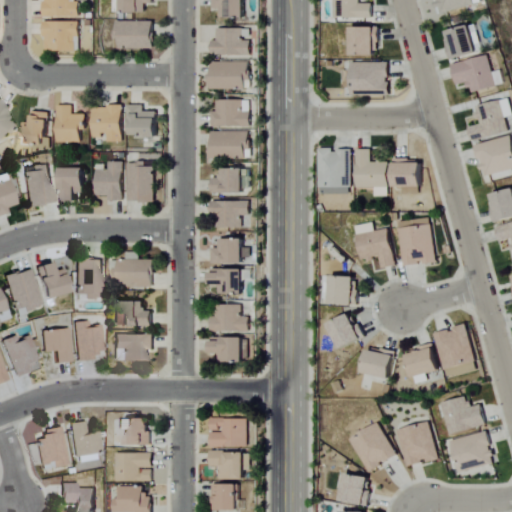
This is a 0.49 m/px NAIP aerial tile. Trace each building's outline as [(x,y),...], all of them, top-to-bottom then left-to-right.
[(46,0),(47,18),(82,17),(82,2),(77,2),(76,0),(46,0)] [(146,13),(147,4),(154,4),(154,0),(122,0),(122,13),(146,13)] [(214,0),(214,9),(222,9),(222,18),(247,18),(247,0),(214,0)] [(336,0),(336,18),(374,19),(374,4),(364,4),(364,0),(336,0)] [(437,0),(441,15),(478,5),(476,0),(437,0)] [(82,22),(47,21),(46,51),(77,52),(78,38),(81,38),(82,22)] [(156,22),(116,21),(115,49),(155,49),(156,22)] [(454,60),(480,53),(473,26),(446,33),(454,60)] [(355,27),(354,56),(380,57),(381,28),(355,27)] [(243,29),(219,29),(219,40),(215,40),(214,55),(253,56),(253,41),(243,41),(243,29)] [(454,64),(459,86),(470,83),(472,93),(497,88),(491,57),(454,64)] [(212,90),(247,90),(248,81),(251,81),(252,63),(213,62),(212,90)] [(344,88),(353,88),(353,95),(391,95),(391,63),(353,64),(354,71),(344,71),(344,88)] [(0,140),(12,123),(4,117),(10,108),(0,100),(0,140)] [(252,127),(252,112),(243,112),(243,101),(218,100),(218,112),(213,112),(212,127),(252,127)] [(477,107),(481,125),(471,127),(474,141),(511,133),(511,132),(509,118),(511,117),(511,103),(511,100),(477,107)] [(59,143),(83,143),(83,130),(87,130),(88,115),(74,115),(74,106),(59,106),(59,143)] [(145,106),(129,106),(129,122),(135,122),(135,138),(160,138),(160,112),(145,112),(145,106)] [(125,141),(125,107),(95,107),(95,141),(125,141)] [(52,114),(34,111),(33,124),(26,123),(24,143),(48,146),(52,114)] [(212,159),(247,160),(248,150),(251,150),(252,133),(213,132),(212,159)] [(511,171),(511,138),(478,145),(485,176),(511,171)] [(354,194),(353,150),(335,151),(335,148),(321,148),(322,195),(354,194)] [(377,197),(392,197),(391,162),(374,162),(373,150),(359,150),(360,188),(377,188),(377,197)] [(405,194),(423,195),(424,164),(412,163),(412,160),(397,159),(396,188),(405,188),(405,194)] [(99,196),(111,197),(111,201),(126,202),(126,163),(111,163),(110,171),(99,171),(99,196)] [(157,203),(158,164),(131,163),(129,202),(157,203)] [(28,207),(54,204),(50,165),(23,168),(28,207)] [(88,168),(63,169),(63,202),(80,202),(80,192),(89,192),(88,168)] [(215,193),(247,194),(247,170),(222,169),(222,178),(215,178),(215,193)] [(0,175),(0,216),(8,214),(6,208),(17,205),(6,174),(0,175)] [(498,224),(511,219),(511,190),(491,197),(498,224)] [(214,202),(215,228),(243,228),(243,216),(252,216),(252,202),(214,202)] [(400,223),(407,268),(440,262),(433,218),(400,223)] [(358,227),(365,261),(382,258),(385,270),(400,266),(391,229),(377,232),(376,223),(358,227)] [(511,224),(498,228),(502,242),(511,239),(511,224)] [(214,249),(214,265),(247,264),(247,239),(221,240),(222,248),(214,249)] [(156,261),(141,261),(141,253),(129,253),(129,261),(112,261),(113,287),(156,287),(156,261)] [(75,295),(85,296),(84,300),(102,300),(103,261),(76,261),(75,295)] [(54,271),(53,263),(37,267),(44,299),(68,294),(62,269),(54,271)] [(40,309),(31,269),(5,275),(13,314),(40,309)] [(246,270),(214,270),(214,286),(221,286),(221,294),(246,294),(246,270)] [(358,306),(359,277),(334,277),(334,305),(358,306)] [(0,322),(9,320),(0,291),(0,322)] [(115,327),(154,327),(154,312),(146,312),(146,303),(122,302),(122,314),(115,314),(115,327)] [(252,333),(252,318),(243,318),(243,306),(214,306),(213,332),(252,333)] [(332,325),(344,351),(367,339),(355,314),(332,325)] [(75,362),(93,361),(93,353),(101,353),(100,327),(87,328),(87,322),(73,323),(75,362)] [(438,335),(448,379),(479,371),(468,325),(455,328),(456,330),(438,335)] [(71,363),(68,329),(41,332),(43,353),(55,351),(56,364),(71,363)] [(154,350),(154,336),(114,335),(114,349),(122,349),(122,361),(148,362),(148,350),(154,350)] [(0,341),(14,376),(39,366),(27,336),(16,341),(14,336),(0,341)] [(247,339),(214,338),(214,354),(221,354),(221,363),(246,364),(247,339)] [(430,382),(429,375),(442,372),(437,345),(419,348),(420,354),(412,356),(417,384),(430,382)] [(395,378),(398,355),(370,352),(368,375),(395,378)] [(444,403),(451,435),(489,426),(484,405),(472,408),(470,397),(444,403)] [(151,420),(127,419),(127,446),(150,446),(151,420)] [(250,420),(213,419),(212,448),(249,449),(250,420)] [(86,434),(85,423),(72,424),(75,463),(97,461),(96,453),(101,452),(99,433),(86,434)] [(401,431),(409,468),(441,461),(432,423),(401,431)] [(370,474),(384,468),(383,465),(399,458),(383,425),(354,439),(370,474)] [(67,467),(61,428),(43,431),(44,440),(37,441),(42,471),(67,467)] [(453,441),(461,472),(498,463),(490,432),(453,441)] [(223,481),(251,481),(251,453),(213,453),(212,467),(223,468),(223,481)] [(116,454),(116,483),(154,483),(154,471),(142,471),(142,469),(154,469),(154,454),(116,454)] [(371,506),(374,478),(348,475),(345,503),(371,506)] [(95,511),(95,489),(76,490),(76,484),(61,485),(62,505),(75,504),(74,511),(95,511)] [(224,511),(241,511),(242,486),(217,485),(216,511),(224,511)] [(153,511),(154,499),(145,499),(145,488),(119,487),(119,499),(114,499),(113,511),(153,511)]
